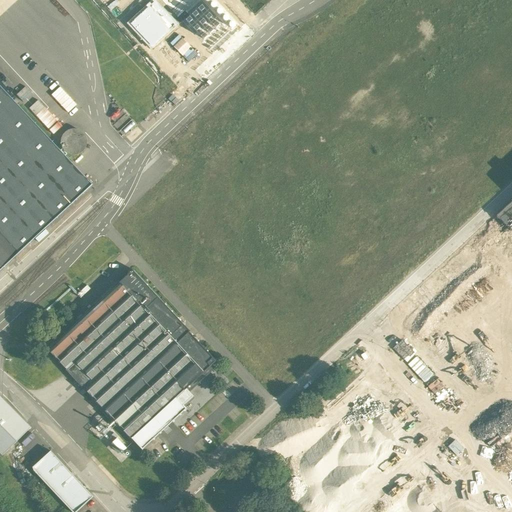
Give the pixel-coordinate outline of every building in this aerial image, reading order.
[(150,0),(127,23),(152,47),(176,23),(153,0),(150,0)] [(91,184),(0,86),(0,197),(37,236),(92,185),(92,184),(91,184)] [(86,147),(87,142),(86,137),(83,133),(79,130),(74,129),(69,130),(65,133),(62,137),(61,142),(62,147),(65,151),(69,154),(74,155),(79,154),(83,151),(86,147)] [(0,270),(37,236),(0,197),(0,270)] [(120,284),(49,350),(133,440),(134,439),(144,450),(188,409),(185,406),(194,397),(190,393),(220,365),(189,333),(190,332),(133,272),(120,284)] [(407,362),(416,354),(403,339),(393,348),(407,362)] [(408,364),(425,382),(433,374),(416,356),(408,364)] [(0,396),(0,453),(2,456),(31,428),(0,396)] [(119,454),(128,445),(118,435),(109,445),(119,454)] [(76,511),(93,497),(50,451),(31,469),(72,511),(76,511)] [(390,473),(392,472),(395,470),(398,474),(403,470),(396,460),(386,467),(390,473)]
